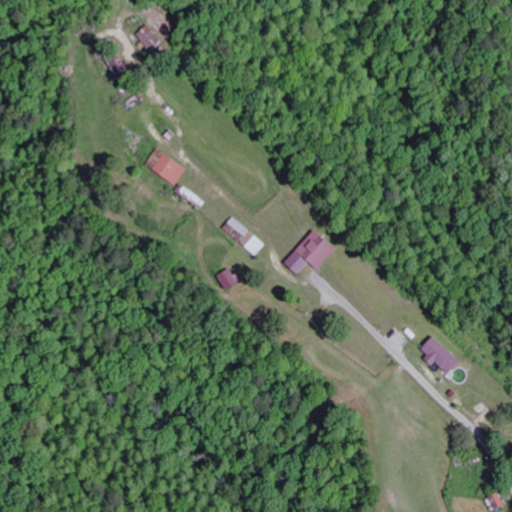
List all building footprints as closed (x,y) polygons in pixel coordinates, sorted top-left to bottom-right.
[(141,34),(151,50),(164,42),(154,26),(141,34)] [(184,182),(192,165),(159,150),(151,167),(184,182)] [(255,229),(237,217),(228,230),(247,242),(255,229)] [(331,238),(322,229),(290,262),(303,274),(316,261),(324,269),(344,248),(332,237),(331,238)] [(233,291),(247,283),(238,267),(224,275),(233,291)] [(453,375),(466,360),(439,336),(426,350),(453,375)] [(509,507),(506,493),(496,496),(499,509),(509,507)]
